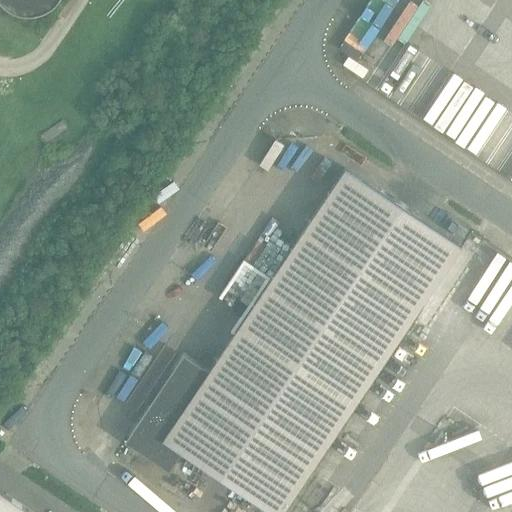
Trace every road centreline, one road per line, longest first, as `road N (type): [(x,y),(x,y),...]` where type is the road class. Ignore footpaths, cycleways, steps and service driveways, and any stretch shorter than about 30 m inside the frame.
road 1 (unclassified): [(136,511),(35,444),(284,67)]
road 2 (unclassified): [(511,220),(284,67)]
